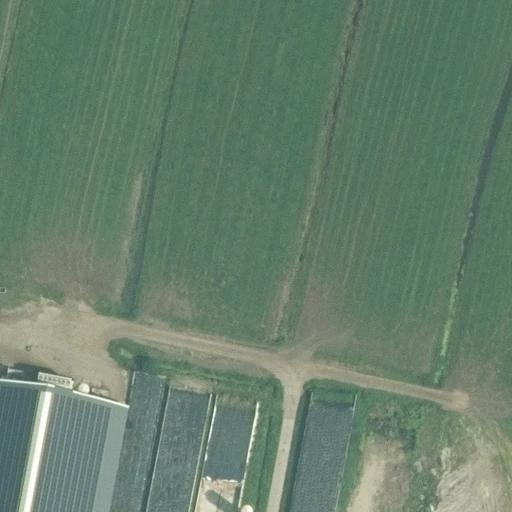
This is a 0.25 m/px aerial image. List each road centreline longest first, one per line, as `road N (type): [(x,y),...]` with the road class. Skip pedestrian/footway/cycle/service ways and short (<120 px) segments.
road 1 (track): [(303,371),(86,324),(0,335)]
road 2 (track): [(275,511),(303,371),(451,402)]
